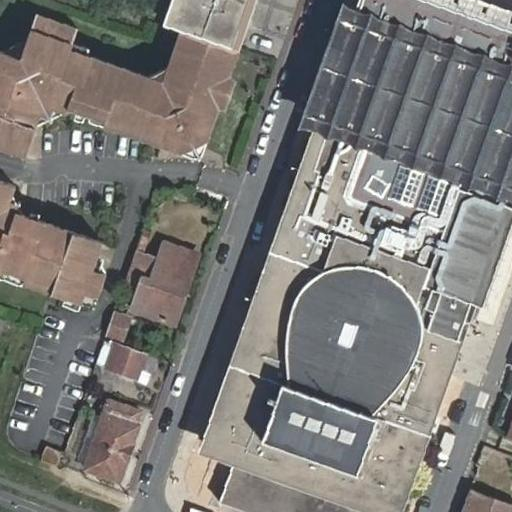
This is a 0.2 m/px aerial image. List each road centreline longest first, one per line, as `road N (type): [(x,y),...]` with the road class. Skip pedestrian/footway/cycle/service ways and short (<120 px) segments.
road 1 (tertiary): [(323,0),(143,511)]
road 2 (unknown): [(258,185),(120,195),(37,182)]
road 3 (tertiary): [(445,511),(511,330)]
